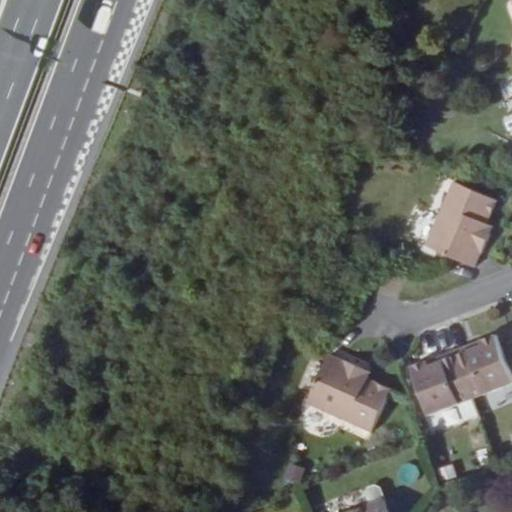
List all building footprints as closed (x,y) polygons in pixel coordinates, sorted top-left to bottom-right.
[(485,229),(488,222),(500,198),(457,178),(428,243),(476,266),(483,250),(485,250),(493,233),(485,229)] [(496,225),(488,222),(485,229),(493,233),(496,225)] [(472,347),(458,352),(476,400),(511,385),(511,367),(500,336),(484,342),(486,347),(474,352),(472,347)] [(484,342),(472,347),(474,352),(486,347),(484,342)] [(476,400),(458,352),(444,358),(446,362),(433,367),(431,362),(415,368),(433,416),(476,400)] [(334,355),(325,376),(312,404),(376,433),(395,391),(371,380),(371,379),(364,376),(367,369),(348,361),(348,362),(334,355)] [(446,362),(444,358),(431,362),(433,367),(446,362)] [(364,376),(371,379),(374,372),(367,369),(364,376)] [(375,506),(389,501),(385,489),(380,485),(373,488),(371,494),(375,506)] [(375,506),(377,511),(393,511),(389,501),(375,506)]
